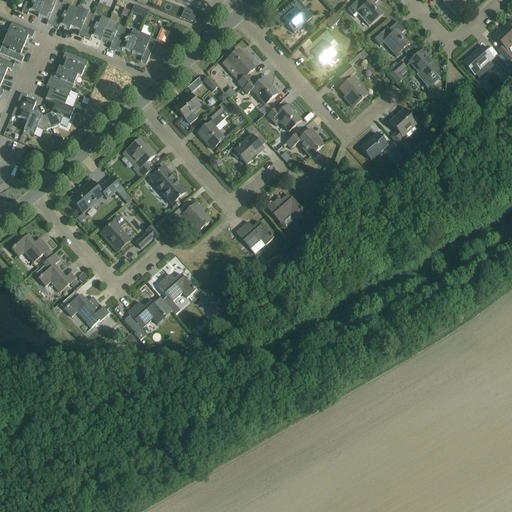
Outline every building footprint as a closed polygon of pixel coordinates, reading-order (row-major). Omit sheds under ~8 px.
[(38,18),(45,0),(27,0),(22,13),(28,16),(29,12),(39,16),(38,18)] [(45,0),(38,18),(48,21),(46,25),(52,28),(55,21),(61,5),(49,0),(45,0)] [(171,0),(184,5),(191,8),(194,1),(192,0),(171,0)] [(297,0),(296,0),(275,19),(279,24),(283,21),(294,33),(307,22),(313,17),(303,6),(297,0)] [(371,26),(383,15),(374,5),(378,1),(376,0),(362,0),(361,0),(358,0),(347,10),(353,17),(358,12),(371,26)] [(441,0),(456,17),(468,6),(463,0),(441,0)] [(55,21),(52,28),(58,30),(60,27),(69,30),(77,11),(61,5),(55,21)] [(132,13),(140,16),(142,11),(134,8),(132,13)] [(77,11),(69,30),(70,28),(80,33),(78,36),(84,39),(94,16),(77,9),(77,11)] [(124,10),(122,16),(128,19),(130,12),(126,11),(124,10)] [(187,22),(193,25),(197,15),(191,12),(187,22)] [(109,23),(94,16),(84,39),(90,41),(92,38),(101,42),(109,23)] [(327,25),(331,29),(339,21),(336,17),(327,25)] [(125,29),(109,23),(101,42),(111,46),(109,50),(115,52),(125,29)] [(397,56),(410,45),(401,34),(405,31),(397,23),(389,31),(387,29),(374,40),(380,47),(385,42),(397,56)] [(6,39),(23,47),(27,37),(32,39),(34,33),(12,24),(6,39)] [(496,37),(505,47),(499,53),(502,56),(509,64),(511,61),(511,51),(510,49),(511,47),(511,24),(503,33),(501,32),(496,37)] [(144,27),(140,36),(132,55),(142,59),(140,62),(146,65),(156,42),(149,39),(150,35),(148,34),(147,31),(148,28),(144,27)] [(350,33),(346,27),(342,30),(347,36),(350,33)] [(125,29),(115,52),(121,54),(123,51),(132,55),(140,36),(125,29)] [(337,55),(332,50),(338,45),(327,32),(304,52),(312,61),(315,57),(324,67),(337,55)] [(157,43),(163,45),(167,37),(160,34),(157,43)] [(23,47),(6,39),(0,52),(0,55),(21,65),(24,58),(19,56),(23,47)] [(484,47),(465,64),(476,76),(480,80),(494,67),(490,63),(494,59),(484,47)] [(239,51),(227,61),(223,65),(239,84),(238,84),(242,89),(253,79),(249,75),(255,69),(239,51)] [(423,51),(410,63),(420,74),(417,77),(422,83),(423,84),(426,82),(431,87),(440,79),(435,74),(439,70),(423,51)] [(342,82),(353,72),(352,71),(354,70),(351,67),(359,59),(361,62),(368,57),(363,52),(349,65),(336,76),(342,82)] [(59,69),(81,79),(87,63),(65,54),(63,60),(67,62),(63,71),(59,69)] [(502,56),(497,61),(500,65),(506,71),(511,67),(509,64),(502,56)] [(336,57),(329,63),(333,67),(339,61),(336,57)] [(0,78),(3,80),(7,70),(12,72),(14,66),(0,60),(0,78)] [(409,75),(404,69),(405,69),(400,64),(389,74),(398,84),(409,75)] [(51,78),(49,83),(71,93),(77,78),(81,79),(59,69),(55,79),(51,78)] [(213,92),(218,88),(208,78),(204,82),(213,92)] [(199,79),(191,87),(195,90),(203,82),(199,79)] [(353,108),(368,95),(353,79),(340,90),(349,100),(347,101),(353,108)] [(265,106),(278,95),(264,80),(257,86),(253,81),(243,90),(248,95),(252,91),(265,106)] [(71,93),(49,83),(46,89),(50,91),(46,101),(55,105),(64,109),(65,108),(71,93)] [(232,92),(226,97),(230,101),(236,95),(232,92)] [(27,123),(32,114),(36,104),(26,100),(27,97),(21,94),(12,117),(27,123)] [(175,108),(190,125),(196,120),(191,114),(200,107),(189,94),(175,108)] [(223,94),(218,98),(222,102),(226,98),(223,94)] [(213,107),(218,103),(213,98),(208,102),(213,107)] [(55,105),(51,114),(46,116),(52,130),(58,128),(58,127),(61,126),(63,120),(69,122),(74,112),(65,108),(64,109),(55,105)] [(222,106),(219,108),(224,113),(226,116),(229,114),(222,106)] [(277,108),(267,117),(268,118),(276,127),(280,123),(289,133),(302,122),(288,106),(281,113),(277,108)] [(213,122),(198,134),(213,150),(224,140),(214,129),(227,117),(226,116),(224,113),(219,108),(209,117),(213,122)] [(396,143),(406,154),(411,150),(401,139),(403,138),(418,125),(404,110),(389,123),(397,132),(391,138),(396,143)] [(32,114),(27,123),(24,132),(34,137),(37,130),(43,133),(45,132),(46,133),(52,130),(46,116),(42,118),(32,114)] [(234,151),(235,152),(233,154),(238,160),(240,158),(247,166),(260,154),(259,153),(263,149),(262,147),(267,143),(252,126),(247,131),(251,136),(234,151)] [(310,131),(302,139),(298,134),(287,144),(292,149),(299,144),(311,158),(311,157),(314,161),(320,156),(317,153),(324,147),(310,131)] [(371,160),(388,146),(377,134),(361,149),(371,160)] [(149,162),(155,157),(140,140),(127,152),(139,165),(134,170),(142,179),(146,176),(150,173),(154,169),(149,162)] [(406,154),(396,143),(391,148),(400,158),(396,162),(400,167),(410,159),(406,154)] [(172,205),(186,192),(165,168),(150,181),(172,205)] [(91,182),(70,200),(83,215),(103,197),(107,201),(116,193),(121,198),(127,193),(123,189),(113,178),(108,182),(99,190),(91,182)] [(272,202),(266,208),(285,229),(304,213),(289,196),(282,203),(276,207),(273,204),(272,202)] [(198,233),(212,221),(197,204),(183,216),(198,233)] [(170,223),(181,214),(177,209),(166,218),(170,223)] [(311,209),(304,216),(313,226),(321,219),(311,209)] [(83,215),(77,220),(80,224),(86,219),(83,215)] [(114,223),(103,233),(109,240),(107,242),(118,253),(131,242),(120,229),(125,225),(118,217),(112,222),(114,223)] [(236,234),(255,256),(274,239),(259,223),(253,228),(249,223),(236,234)] [(142,250),(153,239),(148,234),(136,244),(142,250)] [(45,263),(54,255),(50,250),(45,244),(36,251),(32,247),(35,244),(28,236),(11,251),(19,259),(24,255),(33,265),(41,258),(45,263)] [(59,262),(54,255),(45,263),(43,265),(45,267),(34,277),(45,289),(48,286),(50,284),(59,295),(69,286),(75,281),(76,280),(71,274),(63,281),(58,276),(61,274),(55,266),(59,262)] [(257,257),(253,261),(257,266),(262,262),(257,257)] [(83,274),(79,278),(83,283),(87,279),(83,274)] [(171,276),(158,287),(168,298),(167,299),(163,303),(170,312),(172,313),(176,318),(180,314),(175,308),(175,307),(172,304),(173,304),(183,294),(188,299),(196,292),(181,275),(175,281),(171,276)] [(75,281),(69,286),(73,289),(78,285),(75,281)] [(68,300),(61,306),(65,310),(72,319),(77,314),(86,325),(91,330),(108,315),(103,310),(98,304),(93,298),(88,303),(81,296),(79,298),(72,304),(68,300)] [(131,317),(124,323),(136,336),(138,334),(140,332),(141,331),(143,330),(153,321),(158,326),(166,319),(172,313),(170,312),(163,303),(160,300),(154,305),(151,302),(144,309),(139,304),(128,313),(131,317)] [(136,336),(134,338),(139,344),(143,340),(138,334),(136,336)] [(130,336),(125,341),(129,346),(135,341),(130,336)]
